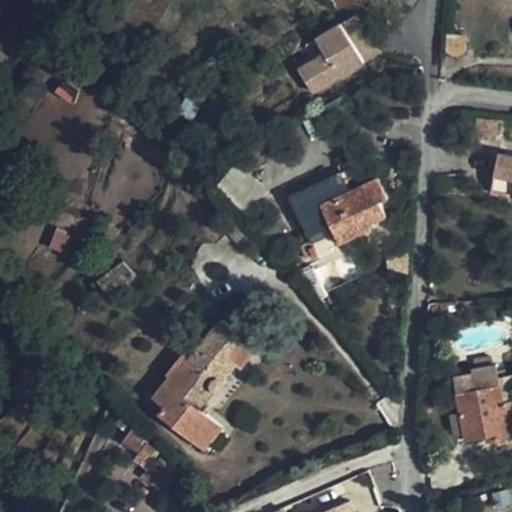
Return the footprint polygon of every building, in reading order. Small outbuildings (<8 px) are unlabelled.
[(331,0),(335,10),(359,0),(331,0)] [(314,92),(365,62),(350,39),(300,68),(314,92)] [(511,155),(501,153),(494,192),(511,195),(511,155)] [(274,196),(239,160),(217,180),(252,216),(274,196)] [(352,190),(343,172),(314,186),(292,196),(322,259),(344,249),(341,243),(373,229),(370,223),(387,216),(381,201),(389,197),(380,177),(352,190)] [(98,278),(113,296),(137,274),(124,260),(98,278)] [(223,318),(191,357),(186,353),(169,374),(172,375),(153,397),(165,406),(158,415),(203,451),(223,426),(201,409),(216,389),(219,390),(223,389),(225,386),(226,382),(225,379),(220,375),(233,359),(238,363),(241,366),(258,346),(243,334),(223,318)] [(220,375),(225,379),(238,363),(233,359),(220,375)] [(457,391),(467,439),(487,435),(494,433),(495,439),(511,436),(511,398),(504,400),(498,363),(475,367),(478,387),(457,391)] [(453,371),(457,391),(478,387),(475,367),(453,371)] [(148,468),(159,455),(161,452),(147,441),(135,458),(148,468)] [(159,455),(148,468),(142,476),(164,493),(181,471),(159,455)]
